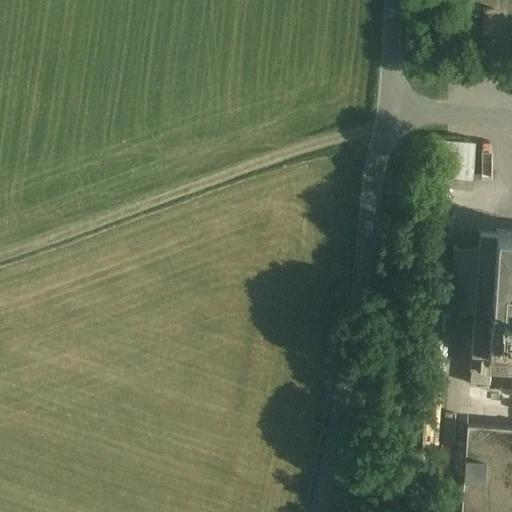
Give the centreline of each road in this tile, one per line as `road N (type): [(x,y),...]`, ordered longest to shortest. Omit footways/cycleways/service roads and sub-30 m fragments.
road 1 (unclassified): [(318,511),(386,108)]
road 2 (track): [(0,256),(383,127)]
road 3 (unclassified): [(511,117),(386,108)]
